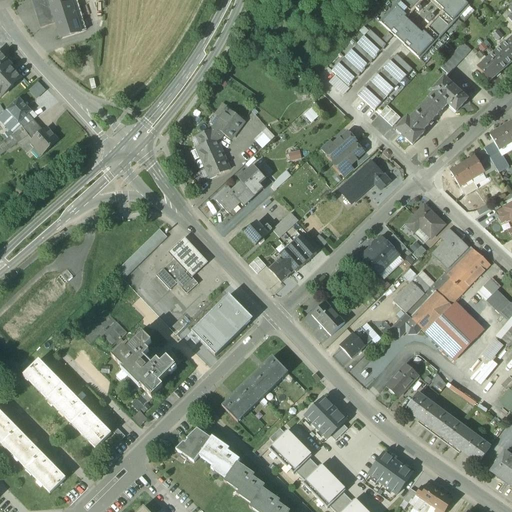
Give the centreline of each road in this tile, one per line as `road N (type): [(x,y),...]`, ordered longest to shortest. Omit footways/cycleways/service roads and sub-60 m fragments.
road 1 (unclassified): [(276,316),(343,387),(498,511)]
road 2 (residential): [(276,316),(421,180)]
road 3 (secondary): [(145,153),(208,76),(248,0)]
road 4 (secondary): [(236,0),(190,79),(136,143)]
road 5 (secondary): [(119,160),(0,268)]
road 6 (residential): [(195,399),(307,511)]
road 7 (unclassified): [(181,216),(276,316)]
road 8 (residential): [(421,180),(511,93)]
road 9 (residential): [(511,264),(421,180)]
